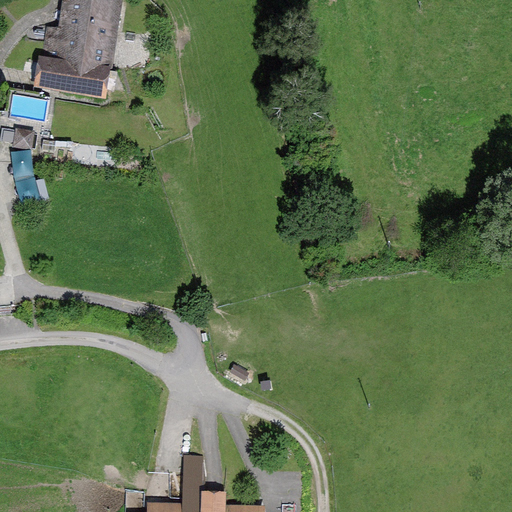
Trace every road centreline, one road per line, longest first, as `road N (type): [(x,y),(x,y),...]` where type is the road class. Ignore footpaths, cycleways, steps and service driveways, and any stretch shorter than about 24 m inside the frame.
road 1 (track): [(324,511),(308,441),(286,422),(192,380)]
road 2 (residential): [(0,344),(105,342),(192,380)]
